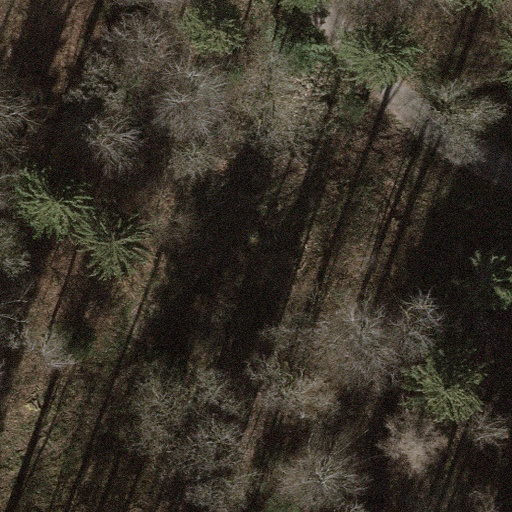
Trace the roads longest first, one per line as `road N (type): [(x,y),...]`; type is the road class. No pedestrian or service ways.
road 1 (motorway): [(32,511),(511,431)]
road 2 (track): [(310,0),(474,158),(511,172)]
road 3 (motorway): [(0,24),(173,0)]
